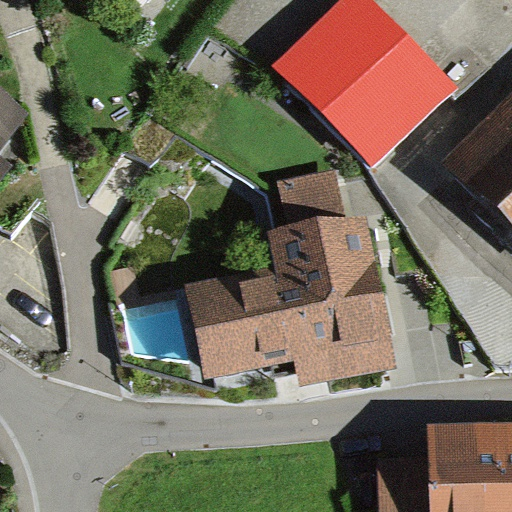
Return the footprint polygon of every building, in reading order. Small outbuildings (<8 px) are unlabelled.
[(450,86),(364,0),(344,0),(281,64),(376,159),(450,86)] [(0,93),(0,173),(9,161),(0,153),(0,145),(25,112),(0,93)] [(511,94),(446,163),(511,227),(511,94)] [(188,287),(206,378),(294,361),(299,387),(398,369),(368,216),(344,221),(335,172),(283,182),(291,226),(272,230),(279,269),(188,287)] [(511,511),(511,422),(428,424),(429,469),(375,470),(376,511),(511,511)]
